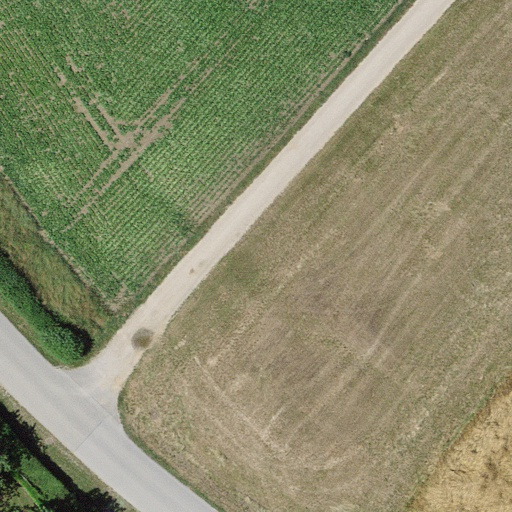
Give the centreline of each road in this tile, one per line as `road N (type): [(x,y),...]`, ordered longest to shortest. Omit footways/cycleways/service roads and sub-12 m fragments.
road 1 (track): [(434,0),(72,416)]
road 2 (unclassified): [(176,511),(0,341)]
